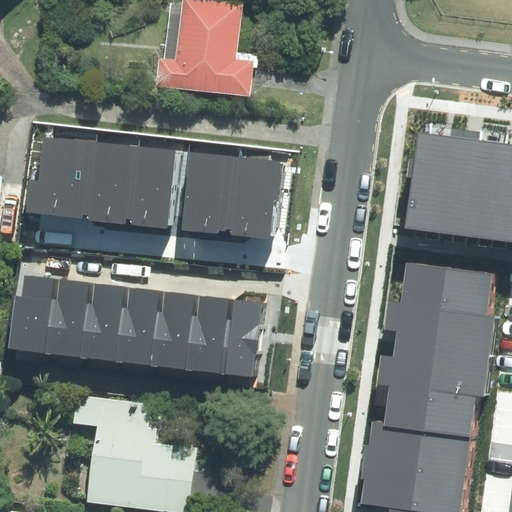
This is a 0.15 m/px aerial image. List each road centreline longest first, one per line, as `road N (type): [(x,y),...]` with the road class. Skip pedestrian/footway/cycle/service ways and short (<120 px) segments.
road 1 (residential): [(365,48),(304,511)]
road 2 (residential): [(511,69),(365,48)]
